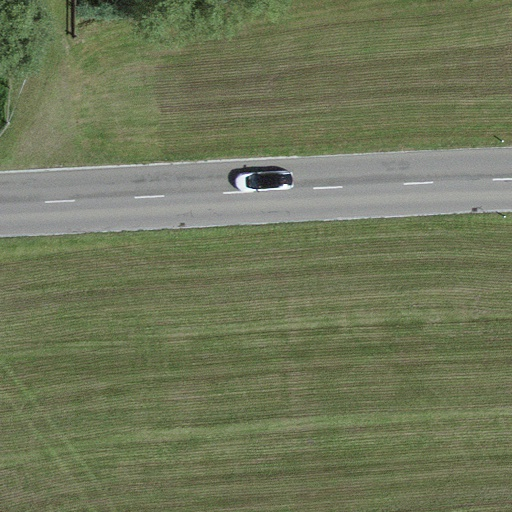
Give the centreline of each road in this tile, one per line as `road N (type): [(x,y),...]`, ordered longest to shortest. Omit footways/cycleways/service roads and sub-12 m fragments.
road 1 (tertiary): [(0,207),(511,183)]
road 2 (track): [(51,0),(51,205)]
